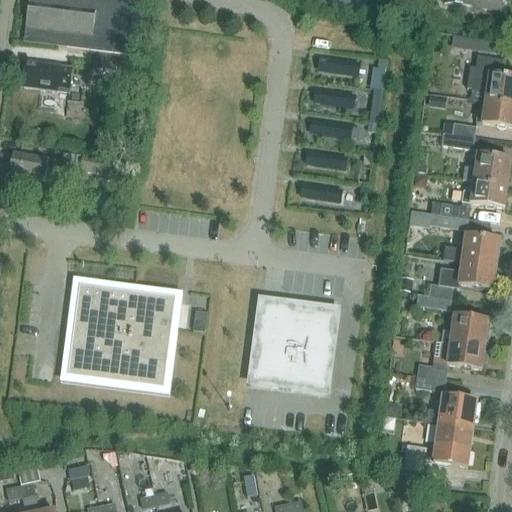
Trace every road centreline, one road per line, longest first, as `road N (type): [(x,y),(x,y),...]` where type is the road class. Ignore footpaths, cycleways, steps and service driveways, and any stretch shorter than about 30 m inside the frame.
road 1 (residential): [(222,0),(273,17),(282,44),(253,256)]
road 2 (residential): [(253,256),(0,223)]
